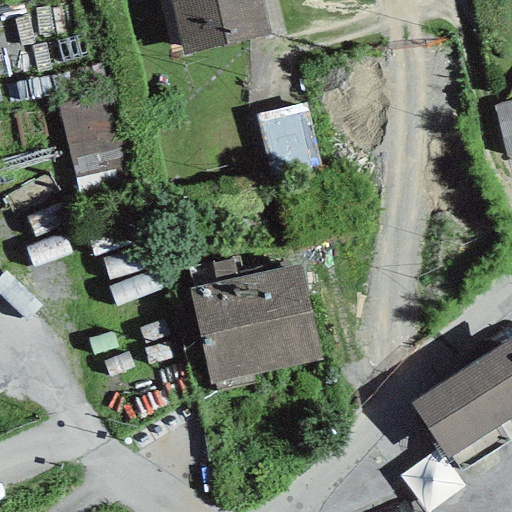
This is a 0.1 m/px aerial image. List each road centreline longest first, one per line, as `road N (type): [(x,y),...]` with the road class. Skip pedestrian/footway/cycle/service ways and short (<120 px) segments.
road 1 (unknown): [(511,160),(495,152),(456,37),(438,17),(375,18),(288,35)]
road 2 (residential): [(287,511),(428,360),(511,288)]
road 3 (residential): [(188,511),(77,439),(0,460)]
